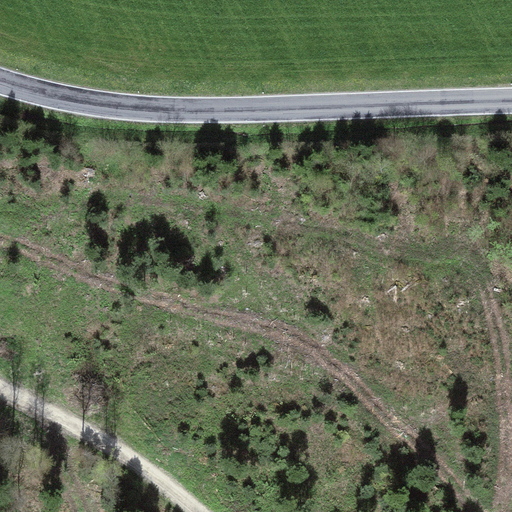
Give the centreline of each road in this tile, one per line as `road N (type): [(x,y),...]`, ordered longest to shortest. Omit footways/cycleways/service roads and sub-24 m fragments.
road 1 (tertiary): [(511,104),(188,109),(86,101),(0,80)]
road 2 (track): [(188,511),(113,447),(0,386)]
